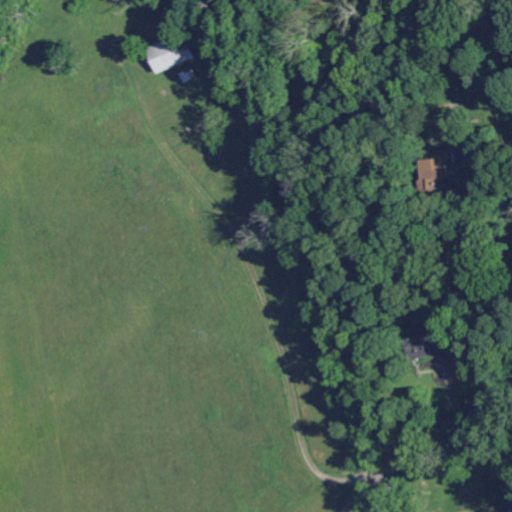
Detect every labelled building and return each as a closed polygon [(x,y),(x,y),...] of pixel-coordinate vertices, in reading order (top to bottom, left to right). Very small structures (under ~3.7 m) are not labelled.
[(198,57),(161,74),(150,50),(187,33),(198,57)] [(179,73),(185,84),(199,76),(195,69),(189,73),(187,69),(179,73)] [(456,147),(438,149),(439,157),(423,158),(428,199),(446,197),(445,184),(448,184),(447,177),(452,176),(451,166),(458,166),(456,147)] [(441,317),(428,320),(429,326),(407,331),(414,361),(422,359),(421,357),(449,350),(441,317)] [(464,341),(452,354),(469,371),(482,358),(464,341)]
